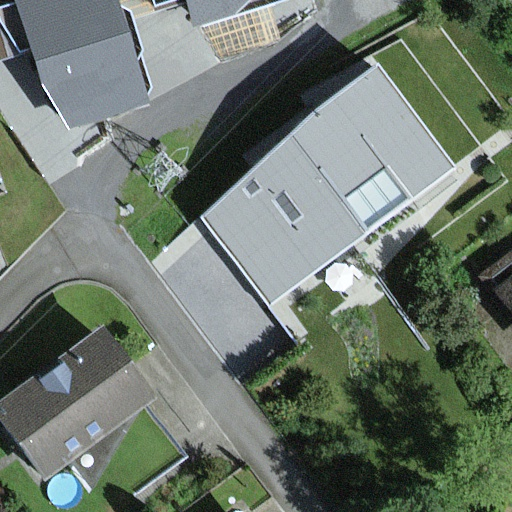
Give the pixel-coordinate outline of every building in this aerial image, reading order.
[(100,0),(17,0),(41,80),(68,126),(133,106),(111,34),(100,0)] [(187,0),(193,19),(253,0),(187,0)] [(305,115),(195,221),(264,311),(455,182),(370,66),(305,115)] [(511,263),(490,279),(511,307),(511,263)] [(98,338),(0,410),(0,423),(39,475),(143,396),(134,385),(98,338)]
